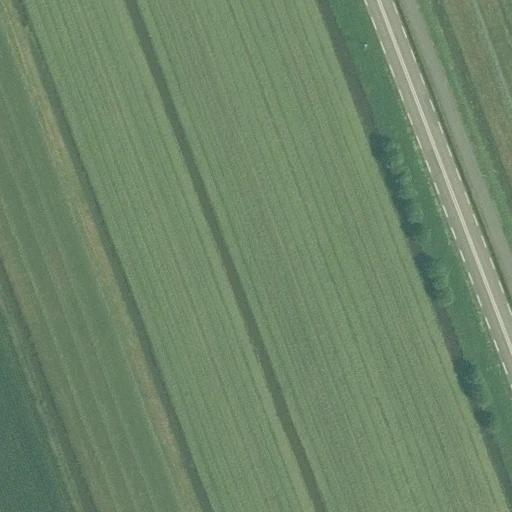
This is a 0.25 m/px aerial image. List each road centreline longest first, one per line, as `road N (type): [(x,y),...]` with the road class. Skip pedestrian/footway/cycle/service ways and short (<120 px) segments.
road 1 (primary): [(511,355),(377,0)]
road 2 (unclassified): [(511,274),(407,0)]
